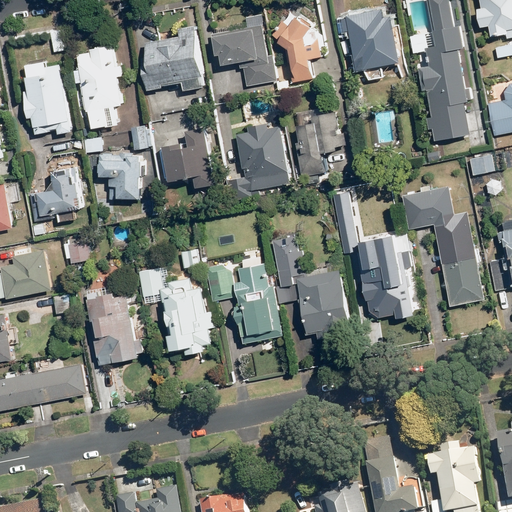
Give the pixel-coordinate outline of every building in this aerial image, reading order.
[(461,28),(454,29),(448,0),(429,0),(439,49),(428,51),(431,65),(422,67),(437,145),(470,139),(464,106),(470,105),(460,54),(465,53),(461,28)] [(511,28),(511,0),(483,0),(484,6),(480,7),(484,26),(492,24),(494,35),(511,32),(510,29),(511,28)] [(404,62),(396,13),(388,14),(387,7),(350,13),(350,16),(345,17),(347,30),(353,29),(358,59),(365,58),(367,68),(404,62)] [(308,36),(316,25),(300,14),(294,25),(285,19),(275,36),(289,45),(296,81),(315,77),(312,58),(324,56),(322,39),(310,42),(308,36)] [(271,55),(266,24),(214,33),(216,45),(218,44),(220,54),(224,53),(226,64),(243,61),(244,66),(247,66),(250,85),(281,80),(277,54),(271,55)] [(208,85),(198,25),(182,28),(184,35),(149,42),(151,56),(145,58),(151,89),(166,87),(166,84),(186,80),(188,89),(208,85)] [(70,49),(66,28),(54,30),(57,51),(70,49)] [(511,54),(511,43),(498,46),(500,57),(511,54)] [(126,103),(121,76),(126,75),(124,62),(119,63),(115,44),(93,48),(93,51),(79,53),(90,111),(92,110),(95,128),(122,123),(119,105),(126,103)] [(75,130),(62,64),(46,67),(47,73),(27,76),(30,90),(26,90),(31,117),(35,117),(38,133),(60,129),(61,132),(75,130)] [(511,82),(506,90),(508,98),(491,102),(498,134),(511,131),(511,82)] [(316,114),(318,121),(300,124),(303,141),(299,141),(306,175),(329,171),(326,152),(340,149),(340,145),(349,143),(347,132),(341,133),(340,127),(343,126),(339,110),(316,114)] [(294,182),(284,124),(271,127),(270,122),(251,125),(252,131),(240,133),(246,167),(248,166),(250,178),(257,177),(259,188),(294,182)] [(152,146),(149,124),(134,127),(138,148),(152,146)] [(208,126),(190,129),(193,145),(186,146),(185,141),(167,145),(173,179),(198,175),(200,186),(218,182),(208,126)] [(508,167),(505,151),(473,157),(476,174),(508,167)] [(144,199),(145,154),(102,154),(102,175),(113,175),(113,199),(144,199)] [(247,180),(244,163),(228,166),(234,198),(252,194),(249,179),(247,180)] [(85,207),(78,166),(54,170),(58,188),(40,191),(41,195),(33,197),(37,221),(57,217),(57,212),(85,207)] [(503,192),(504,191),(505,190),(506,188),(506,187),(506,186),(506,184),(506,183),(505,182),(505,181),(504,180),(503,179),(501,178),(500,178),(499,178),(497,178),(496,178),(495,179),(493,180),(492,180),(492,182),(491,183),(491,184),(491,186),(491,187),(491,188),(492,190),(492,191),(493,192),(494,192),(496,193),(497,193),(498,194),(500,193),(501,193),(502,193),(503,192)] [(7,182),(0,183),(0,230),(16,228),(7,182)] [(488,297),(470,210),(457,212),(452,185),(405,194),(412,228),(437,223),(453,304),(488,297)] [(363,248),(355,211),(340,214),(348,251),(363,248)] [(47,232),(45,222),(36,224),(37,234),(47,232)] [(511,228),(500,230),(502,240),(505,239),(509,256),(493,259),(498,289),(511,286),(511,228)] [(302,250),(299,234),(276,238),(285,284),(279,285),(283,302),(301,299),(298,283),(296,274),(310,271),(306,249),(302,250)] [(96,257),(92,239),(72,244),(76,261),(96,257)] [(203,265),(201,247),(186,249),(188,266),(203,265)] [(18,262),(4,265),(10,297),(56,288),(48,248),(16,254),(18,262)] [(418,313),(409,266),(415,265),(413,253),(363,262),(372,309),(382,316),(399,313),(400,317),(418,313)] [(287,334),(277,284),(272,284),(268,261),(242,266),(245,279),(238,281),(243,303),(237,304),(240,320),(242,319),(248,342),(287,334)] [(240,295),(234,269),(225,263),(210,266),(216,300),(240,295)] [(209,308),(205,285),(178,290),(177,283),(166,285),(163,265),(143,269),(148,295),(164,292),(175,348),(188,345),(190,353),(216,348),(212,326),(219,325),(216,307),(209,308)] [(355,329),(343,268),(300,277),(311,331),(319,329),(321,337),(341,333),(340,331),(355,329)] [(142,354),(130,293),(119,295),(118,290),(101,293),(101,295),(90,297),(100,351),(114,359),(142,354)] [(75,293),(57,297),(60,313),(70,311),(71,317),(80,316),(75,293)] [(0,360),(16,358),(8,313),(0,314),(0,360)] [(83,361),(0,377),(0,409),(90,392),(83,361)] [(511,430),(500,433),(511,498),(511,497),(511,430)] [(392,436),(367,440),(371,461),(369,461),(378,511),(408,511),(422,510),(417,486),(402,488),(392,436)] [(439,473),(445,501),(433,504),(434,511),(483,511),(478,483),(484,482),(477,445),(464,448),(463,440),(443,444),(444,452),(430,454),(434,474),(439,473)] [(368,511),(362,489),(355,491),(352,480),(333,484),(334,488),(322,491),(325,503),(316,505),(318,511),(368,511)] [(162,498),(141,502),(142,511),(186,511),(181,484),(160,488),(162,498)] [(254,511),(250,490),(204,499),(206,511),(254,511)] [(141,511),(138,491),(121,494),(123,511),(141,511)] [(49,511),(46,497),(0,506),(0,511),(49,511)]
